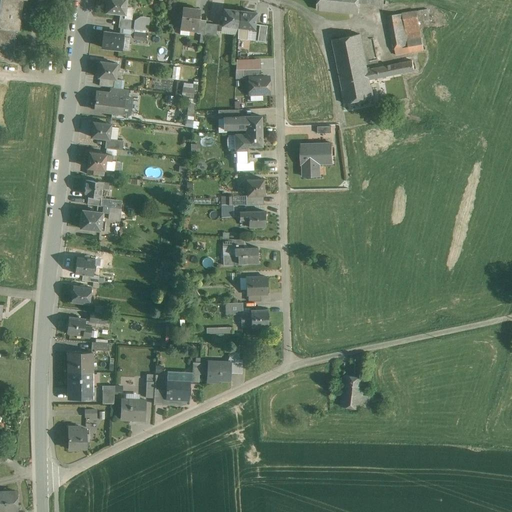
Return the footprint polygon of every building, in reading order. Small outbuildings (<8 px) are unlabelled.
[(0,0),(0,27),(15,30),(18,31),(21,0),(0,0)] [(126,18),(126,13),(127,0),(106,0),(106,12),(121,13),(119,27),(125,28),(149,30),(150,20),(151,16),(141,15),(135,19),(126,18)] [(316,0),(316,10),(359,13),(360,4),(385,6),(385,0),(316,0)] [(200,21),(202,8),(182,5),(180,28),(199,30),(206,31),(207,22),(200,21)] [(207,30),(238,34),(241,8),(224,6),(222,23),(208,22),(207,30)] [(260,10),(241,8),(238,34),(267,37),(268,25),(258,24),(260,10)] [(389,16),(397,56),(426,50),(418,10),(389,16)] [(0,60),(11,62),(15,30),(0,27),(0,60)] [(102,29),(100,47),(122,49),(123,31),(102,29)] [(361,33),(332,38),(345,102),(374,97),(371,79),(416,70),(413,58),(368,67),(361,33)] [(249,95),(272,94),(271,74),(261,75),(260,58),(238,59),(239,75),(248,75),(249,95)] [(99,59),(98,75),(102,75),(101,84),(115,86),(116,76),(118,61),(99,59)] [(96,89),(94,110),(128,112),(130,88),(110,86),(110,90),(96,89)] [(246,129),(246,132),(263,131),(262,113),(222,114),(223,130),(246,129)] [(91,119),(90,136),(107,138),(106,147),(123,148),(124,139),(110,138),(112,121),(91,119)] [(263,145),(263,131),(246,132),(235,133),(235,146),(263,145)] [(334,141),(301,142),(302,177),(323,176),(323,164),(335,164),(334,141)] [(116,152),(87,149),(86,167),(89,168),(88,173),(100,174),(101,169),(114,170),(116,152)] [(85,194),(102,196),(103,187),(110,188),(111,180),(86,177),(85,194)] [(223,206),(264,205),(263,177),(246,178),(247,195),(223,196),(223,206)] [(89,197),(89,204),(103,205),(103,199),(89,197)] [(110,206),(109,218),(122,219),(123,208),(110,206)] [(81,207),(80,228),(102,230),(103,209),(81,207)] [(249,227),(266,226),(265,207),(241,208),(241,221),(249,221),(249,227)] [(237,261),(258,260),(258,244),(237,245),(237,261)] [(84,280),(93,281),(95,256),(76,255),(74,274),(84,275),(84,280)] [(268,293),(267,274),(247,275),(248,299),(263,299),(263,293),(268,293)] [(71,302),(89,303),(91,284),(72,283),(71,302)] [(227,313),(244,313),(244,301),(227,301),(227,313)] [(252,325),(269,325),(269,308),(251,309),(252,325)] [(91,323),(106,324),(107,314),(92,313),(91,323)] [(69,315),(68,333),(91,335),(92,325),(86,325),(86,317),(69,315)] [(93,342),(93,351),(112,351),(112,341),(93,342)] [(208,360),(208,382),(222,382),(222,380),(232,380),(232,372),(244,372),(244,358),(241,358),(241,346),(234,346),(229,360),(208,360)] [(67,352),(67,372),(93,372),(93,351),(67,352)] [(166,371),(166,399),(192,399),(192,371),(166,371)] [(93,397),(93,372),(67,372),(67,398),(93,397)] [(343,374),(341,406),(371,408),(372,395),(366,395),(368,376),(343,374)] [(146,375),(146,398),(155,398),(155,375),(146,375)] [(103,389),(103,403),(116,403),(116,389),(103,389)] [(122,420),(146,420),(146,398),(122,398),(122,420)] [(68,449),(86,449),(86,424),(68,425),(68,449)] [(0,511),(18,511),(18,491),(0,491),(0,511)]
